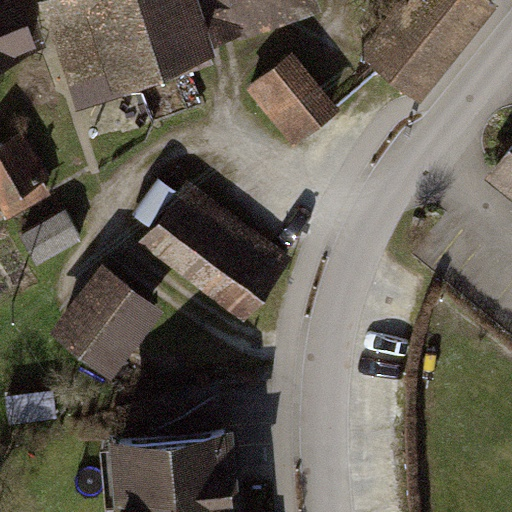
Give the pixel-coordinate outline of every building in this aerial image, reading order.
[(34,0),(0,0),(0,48),(45,33),(34,0)] [(320,5),(318,0),(45,0),(79,101),(211,57),(204,34),(245,20),(248,28),(320,5)] [(405,0),(365,52),(419,94),(492,0),(405,0)] [(336,100),(291,45),(247,81),(292,136),(336,100)] [(17,128),(0,138),(0,217),(51,188),(17,128)] [(511,134),(486,167),(511,188),(511,134)] [(286,254),(188,179),(143,237),(241,312),(286,254)] [(65,208),(22,231),(37,259),(80,237),(65,208)] [(160,301),(98,253),(46,322),(108,369),(160,301)] [(239,511),(231,413),(108,423),(115,511),(239,511)]
